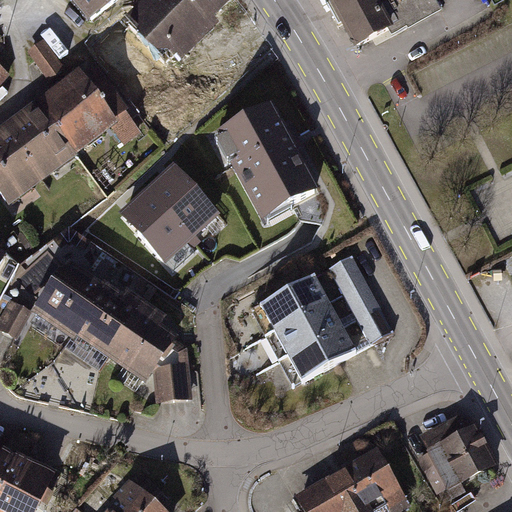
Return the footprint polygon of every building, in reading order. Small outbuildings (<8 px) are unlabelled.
[(122,0),(75,0),(94,23),(122,0)] [(239,7),(231,0),(163,0),(164,1),(205,42),(222,25),(235,37),(256,17),(243,4),(239,7)] [(328,0),(359,55),(395,35),(397,39),(443,14),(435,0),(328,0)] [(205,42),(164,1),(106,57),(169,125),(201,94),(177,69),(205,42)] [(65,71),(45,46),(33,56),(53,81),(65,71)] [(0,87),(9,78),(0,69),(0,87)] [(98,73),(44,111),(77,156),(131,115),(98,73)] [(44,111),(0,143),(0,192),(9,205),(77,156),(44,111)] [(266,219),(292,205),(295,211),(319,198),(291,143),(275,113),(232,135),(247,164),(239,168),(266,219)] [(128,145),(145,134),(136,121),(120,133),(128,145)] [(177,175),(152,198),(198,248),(201,246),(196,240),(220,219),(195,191),(193,193),(177,175)] [(198,249),(152,198),(127,220),(143,238),(141,240),(165,267),(186,249),(190,246),(195,251),(198,249)] [(354,258),(331,270),(344,294),(367,282),(354,258)] [(78,269),(70,264),(53,290),(49,287),(35,308),(56,321),(54,324),(73,336),(102,292),(75,274),(78,269)] [(316,278),(263,305),(277,330),(329,303),(316,278)] [(367,282),(344,294),(357,319),(380,307),(367,282)] [(122,302),(104,290),(75,333),(96,347),(99,343),(114,353),(147,305),(128,293),(122,302)] [(4,333),(17,340),(31,313),(12,303),(8,311),(14,314),(4,333)] [(329,303),(277,330),(290,355),(343,328),(329,303)] [(174,343),(177,339),(159,327),(165,318),(147,306),(112,357),(129,368),(132,364),(151,376),(154,371),(157,374),(159,403),(175,402),(172,370),(182,369),(181,347),(174,343)] [(380,307),(357,319),(371,344),(393,332),(380,307)] [(343,328),(291,355),(304,380),(356,353),(343,328)] [(182,369),(172,370),(175,402),(192,400),(190,368),(182,369)] [(440,451),(421,461),(445,506),(467,495),(461,484),(497,465),(478,429),(467,434),(460,420),(431,435),(440,451)] [(0,493),(18,457),(4,450),(0,457),(0,493)] [(378,454),(301,499),(308,511),(375,511),(390,504),(394,511),(398,511),(408,506),(378,454)] [(19,455),(18,457),(0,493),(0,510),(3,511),(16,511),(18,510),(20,511),(35,511),(55,473),(19,455)] [(122,502),(113,511),(165,511),(132,483),(118,498),(122,502)]
